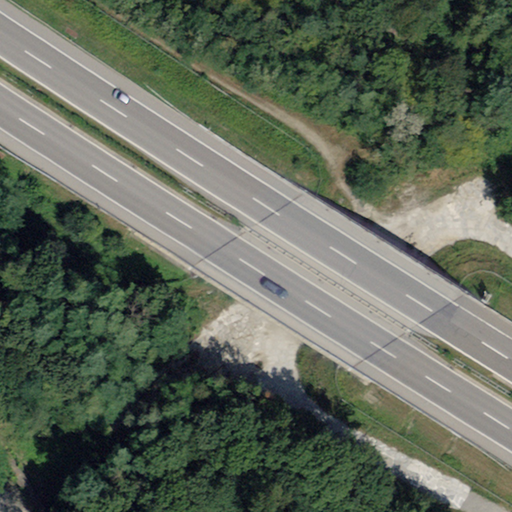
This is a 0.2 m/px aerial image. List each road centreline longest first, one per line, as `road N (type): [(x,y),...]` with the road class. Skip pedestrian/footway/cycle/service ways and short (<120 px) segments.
road 1 (motorway): [(511,361),(0,35)]
road 2 (motorway): [(0,106),(511,431)]
road 3 (track): [(399,246),(334,193),(332,155),(99,0)]
road 4 (track): [(511,245),(461,219),(399,246),(289,343),(280,370),(289,392)]
